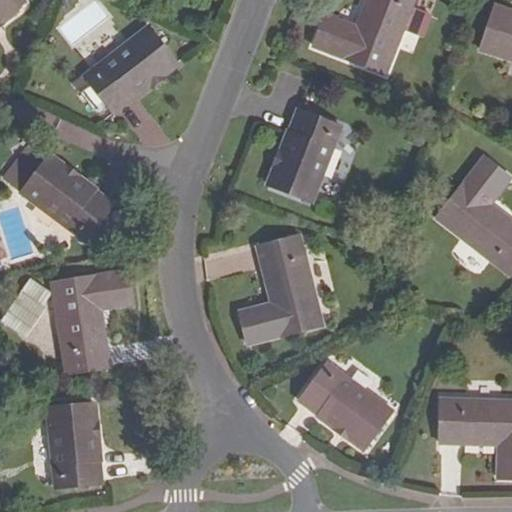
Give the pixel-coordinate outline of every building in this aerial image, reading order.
[(0,0),(0,25),(16,12),(6,0),(0,0)] [(414,0),(366,0),(355,27),(326,15),(313,47),(385,76),(414,0)] [(511,12),(495,7),(481,50),(511,60),(511,12)] [(84,77),(114,115),(176,67),(146,28),(84,77)] [(341,127),(296,110),(267,185),(313,202),(341,127)] [(429,128),(416,122),(411,136),(424,140),(429,128)] [(99,245),(110,231),(98,223),(103,216),(113,204),(48,156),(47,157),(30,144),(4,179),(20,192),(19,194),(85,242),(88,237),(99,245)] [(509,275),(511,270),(511,222),(490,206),(510,179),(484,158),(436,219),(509,275)] [(98,223),(110,231),(115,224),(103,216),(98,223)] [(300,237),(257,248),(271,305),(239,313),(247,346),(322,327),(300,237)] [(51,283),(65,375),(109,369),(99,310),(132,304),(126,270),(51,283)] [(391,412),(327,364),(298,403),(362,451),(391,412)] [(511,402),(441,401),(440,445),(498,447),(497,479),(511,479),(511,402)] [(94,404),(46,410),(54,490),(103,484),(94,404)]
